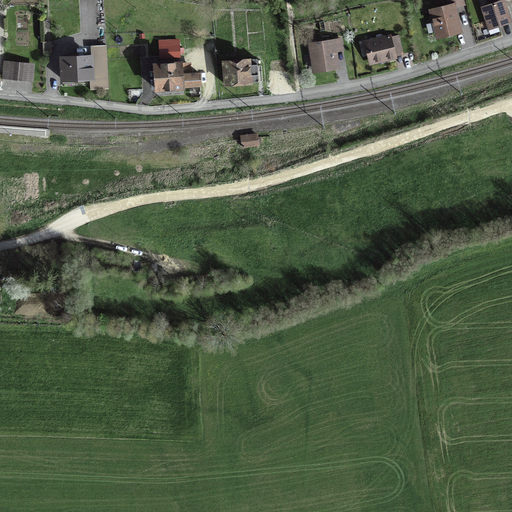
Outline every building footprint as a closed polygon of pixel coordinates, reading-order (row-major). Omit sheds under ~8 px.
[(497,25),(510,20),(503,0),(483,7),(489,24),(496,21),(497,25)] [(460,30),(453,5),(432,11),(438,36),(446,34),(447,36),(451,35),(452,32),(460,30)] [(389,35),(367,41),(372,61),(386,58),(387,60),(395,58),(389,35)] [(43,41),(43,51),(52,51),(52,41),(43,41)] [(332,51),(334,50),(333,41),(310,45),(314,70),(335,66),(332,51)] [(91,54),(62,56),(63,78),(90,77),(91,89),(109,88),(107,44),(91,45),(91,54)] [(180,45),(161,46),(161,56),(180,55),(180,53),(184,53),(183,47),(180,47),(180,45)] [(259,81),(257,58),(224,60),(226,84),(259,81)] [(34,64),(6,62),(5,75),(32,78),(34,64)] [(157,89),(183,86),(183,87),(201,85),(200,72),(182,73),(182,62),(155,64),(156,71),(150,71),(151,79),(156,79),(157,89)] [(258,145),(256,134),(241,136),(243,147),(258,145)]
